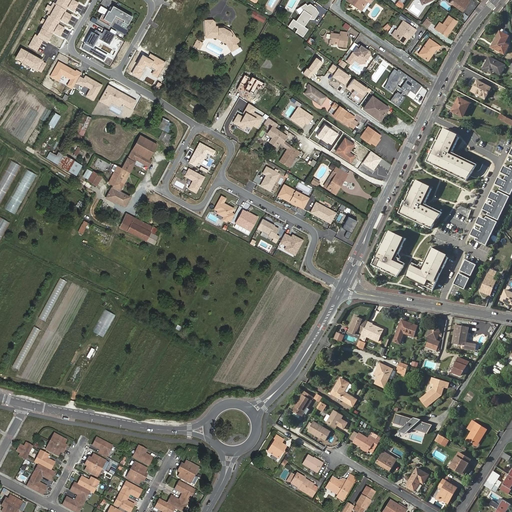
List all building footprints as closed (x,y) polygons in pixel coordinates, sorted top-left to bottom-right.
[(56,0),(54,3),(55,4),(65,10),(66,10),(67,8),(71,0),(56,0)] [(79,3),(74,0),(71,0),(67,8),(74,11),(79,3)] [(368,0),(346,0),(361,11),(368,0)] [(451,0),(449,3),(462,13),(470,2),(467,0),(451,0)] [(59,21),(65,10),(55,4),(49,15),(48,15),(37,35),(35,34),(29,46),(37,50),(43,40),(47,42),(59,21)] [(133,17),(113,6),(107,16),(102,13),(98,20),(109,27),(115,17),(128,25),(133,17)] [(72,15),(65,11),(60,20),(67,23),(72,15)] [(266,18),(257,13),(255,18),(263,22),(266,18)] [(462,13),(459,18),(464,22),(468,16),(462,13)] [(450,29),(451,30),(457,22),(449,16),(442,25),(439,23),(434,30),(445,38),(449,32),(448,31),(450,29)] [(227,42),(234,52),(239,48),(237,44),(238,44),(239,41),(238,39),(236,38),(232,32),(224,27),(217,27),(216,23),(214,21),(206,21),(207,30),(211,30),(211,34),(215,34),(215,37),(219,37),(227,42)] [(403,21),(396,31),(397,32),(393,36),(398,40),(399,39),(404,42),(407,38),(409,36),(410,37),(412,34),(413,35),(416,31),(403,21)] [(65,27),(58,24),(53,34),(60,37),(65,27)] [(301,25),(296,32),(303,38),(308,30),(301,25)] [(115,35),(105,29),(102,33),(95,29),(94,32),(92,31),(85,43),(93,48),(98,38),(99,39),(109,45),(115,35)] [(232,53),(234,52),(227,42),(219,37),(215,37),(215,34),(211,34),(211,30),(207,30),(207,39),(216,39),(226,44),(232,53)] [(347,32),(340,31),(340,34),(331,33),(329,43),(338,44),(338,46),(347,47),(348,36),(347,36),(347,32)] [(500,32),(492,48),(504,54),(509,46),(505,44),(508,37),(500,32)] [(432,53),(433,54),(436,49),(438,50),(441,46),(429,38),(418,54),(428,61),(431,56),(430,55),(432,53)] [(358,44),(346,61),(351,65),(354,60),(360,64),(364,63),(370,55),(369,51),(358,44)] [(43,60),(21,47),(14,58),(37,71),(38,70),(41,72),(46,63),(42,61),(43,60)] [(150,53),(148,57),(142,54),(131,74),(139,79),(146,66),(154,71),(151,75),(157,78),(166,62),(150,53)] [(500,74),(504,65),(489,57),(483,69),(492,74),(494,71),(500,74)] [(343,68),(346,63),(341,60),(338,64),(343,68)] [(58,61),(49,77),(58,82),(62,75),(70,79),(66,86),(72,89),(76,83),(79,76),(81,73),(58,61)] [(398,93),(399,94),(408,82),(397,74),(385,92),(394,99),(398,93)] [(83,78),(79,76),(76,83),(88,90),(84,96),(94,101),(103,85),(85,75),(83,78)] [(486,98),(491,88),(477,80),(472,91),(486,98)] [(137,100),(108,84),(99,101),(109,107),(112,103),(120,107),(121,104),(132,110),(137,100)] [(309,88),(306,93),(322,105),(327,97),(309,84),(307,87),(309,88)] [(385,113),(389,108),(372,96),(369,101),(370,102),(364,110),(373,116),(374,115),(379,118),(384,112),(385,113)] [(470,103),(459,97),(452,111),(463,117),(470,103)] [(288,118),(295,108),(290,105),(283,115),(288,118)] [(312,115),(298,106),(293,112),(296,114),(293,119),(302,126),(305,121),(307,123),(312,115)] [(339,121),(339,122),(348,128),(348,127),(352,130),(357,123),(353,121),(355,118),(339,107),(336,111),(331,117),(336,120),(337,120),(339,121)] [(73,131),(75,132),(72,138),(79,142),(91,118),(82,113),(73,131)] [(511,125),(511,120),(501,114),(498,118),(511,125)] [(277,124),(268,118),(264,124),(267,126),(269,123),(271,124),(271,123),(275,126),(277,124)] [(164,130),(168,122),(163,119),(159,127),(164,130)] [(168,132),(172,124),(168,122),(164,130),(168,132)] [(271,127),(267,135),(272,138),(269,143),(275,147),(279,141),(282,143),(285,138),(281,136),(282,134),(271,127)] [(367,127),(360,137),(369,143),(370,142),(375,145),(379,140),(377,139),(379,136),(367,127)] [(452,133),(453,133),(444,130),(443,134),(440,133),(434,144),(432,149),(433,150),(430,155),(429,154),(426,161),(434,165),(435,164),(438,166),(438,167),(446,171),(447,170),(451,172),(450,173),(452,174),(453,174),(453,173),(457,175),(456,176),(466,181),(475,168),(473,167),(475,163),(463,158),(462,160),(458,157),(459,155),(454,153),(453,155),(450,153),(451,150),(453,151),(456,143),(454,142),(457,136),(451,134),(452,133)] [(163,131),(159,138),(170,144),(174,137),(163,131)] [(140,135),(122,168),(129,172),(134,164),(136,160),(143,164),(148,166),(151,161),(149,159),(156,144),(140,135)] [(354,144),(344,138),(335,151),(350,162),(354,156),(348,152),(354,144)] [(215,151),(199,143),(189,163),(195,166),(197,161),(200,163),(205,152),(213,156),(215,151)] [(299,152),(289,146),(278,162),(287,167),(294,157),(295,157),(299,152)] [(74,160),(65,155),(59,165),(68,170),(74,160)] [(329,184),(326,182),(324,186),(336,193),(345,177),(341,175),(343,171),(331,164),(328,168),(333,171),(336,173),(329,184)] [(500,189),(510,194),(511,189),(511,166),(510,168),(504,165),(500,172),(506,175),(504,180),(498,177),(495,184),(501,187),(500,189)] [(122,168),(118,166),(109,183),(113,185),(121,189),(129,172),(122,168)] [(280,173),(266,166),(262,173),(266,175),(260,186),(270,191),(280,173)] [(204,176),(188,168),(184,176),(192,181),(188,189),(195,193),(204,176)] [(31,183),(36,175),(26,169),(21,177),(31,183)] [(94,175),(100,178),(101,176),(93,171),(87,180),(90,182),(94,175)] [(326,182),(329,184),(336,173),(333,171),(326,182)] [(96,185),(100,178),(94,175),(90,182),(96,185)] [(314,178),(311,183),(316,187),(320,182),(314,178)] [(421,224),(431,229),(435,223),(438,218),(442,212),(427,205),(426,206),(422,205),(424,201),(426,202),(429,195),(427,194),(430,188),(424,185),(425,184),(425,185),(425,184),(414,181),(414,180),(412,185),(410,189),(408,193),(404,201),(405,201),(403,206),(402,205),(402,206),(399,213),(411,219),(411,218),(415,220),(415,221),(417,222),(418,221),(421,222),(421,224)] [(14,213),(28,186),(19,181),(5,208),(14,213)] [(309,197),(283,184),(277,196),(303,210),(309,197)] [(120,191),(121,189),(113,185),(106,197),(124,206),(130,196),(120,191)] [(488,215),(498,220),(509,196),(499,191),(497,194),(491,191),(488,198),(494,201),(492,206),(486,203),(483,210),(489,213),(488,215)] [(337,213),(315,201),(309,213),(331,224),(337,213)] [(258,217),(242,208),(233,224),(250,233),(258,217)] [(127,213),(120,227),(154,244),(158,236),(156,235),(159,229),(127,213)] [(357,221),(349,216),(342,227),(348,230),(344,238),(348,240),(357,221)] [(475,240),(485,245),(497,222),(486,217),(485,219),(479,216),(476,223),(482,226),(479,231),(474,228),(470,235),(476,238),(475,240)] [(0,234),(2,235),(9,222),(0,217),(0,234)] [(281,228),(262,218),(257,228),(276,238),(281,228)] [(403,237),(387,232),(382,243),(381,243),(384,244),(382,249),(379,248),(377,253),(375,256),(375,257),(374,259),(373,261),(371,264),(373,265),(375,266),(380,268),(385,271),(396,276),(403,266),(401,265),(403,262),(399,260),(400,258),(395,256),(397,253),(398,254),(402,246),(400,244),(403,237)] [(290,237),(285,234),(281,243),(286,246),(284,250),(296,256),(303,240),(293,234),(290,237)] [(382,243),(381,242),(376,252),(377,253),(379,248),(382,249),(384,244),(381,243),(382,243)] [(412,266),(408,278),(419,283),(424,286),(433,290),(441,273),(438,272),(441,267),(443,268),(448,258),(434,248),(431,255),(428,254),(424,262),(426,263),(425,266),(420,264),(419,266),(415,264),(414,267),(412,266)] [(476,261),(478,253),(467,250),(464,257),(476,261)] [(479,255),(475,262),(483,266),(487,259),(479,255)] [(465,259),(461,269),(472,274),(476,265),(465,259)] [(491,267),(488,273),(495,276),(494,279),(496,280),(498,276),(500,277),(502,271),(501,271),(501,270),(495,267),(495,268),(491,267)] [(471,277),(460,272),(455,283),(465,288),(471,277)] [(495,276),(488,273),(480,291),(490,295),(496,280),(494,279),(495,276)] [(511,304),(511,292),(505,289),(501,300),(511,304)] [(103,337),(115,315),(105,309),(93,332),(103,337)] [(356,331),(362,333),(367,321),(355,316),(348,332),(354,335),(356,331)] [(399,344),(403,334),(413,338),(418,326),(401,320),(393,341),(399,344)] [(362,333),(359,339),(364,341),(366,336),(378,341),(383,329),(371,324),(372,323),(367,321),(362,333)] [(468,328),(455,325),(452,343),(463,345),(465,346),(464,348),(474,350),(475,344),(465,342),(468,328)] [(436,340),(438,335),(439,332),(439,331),(439,330),(438,329),(438,328),(437,327),(436,326),(435,326),(434,326),(433,326),(431,326),(430,327),(429,327),(429,328),(426,337),(429,338),(425,347),(436,351),(440,341),(436,340)] [(337,333),(334,339),(341,342),(343,336),(337,333)] [(461,376),(469,362),(458,358),(452,373),(461,376)] [(379,374),(377,377),(375,383),(384,388),(392,369),(379,363),(375,373),(379,374)] [(397,370),(404,372),(406,366),(400,363),(397,370)] [(349,384),(340,378),(331,394),(346,403),(350,396),(344,392),(349,384)] [(448,383),(431,378),(430,382),(431,383),(433,384),(432,389),(419,399),(426,407),(441,395),(443,387),(447,388),(448,383)] [(298,405),(294,412),(302,417),(311,401),(302,396),(297,404),(298,405)] [(326,406),(321,403),(317,409),(322,412),(326,406)] [(326,424),(335,429),(337,426),(343,430),(347,424),(343,422),(341,424),(339,422),(343,416),(334,410),(330,416),(327,422),(326,424)] [(412,419),(396,414),(393,423),(404,427),(408,432),(411,429),(427,434),(432,425),(420,421),(421,420),(414,418),(412,419)] [(313,422),(308,431),(320,439),(321,438),(325,440),(330,432),(313,422)] [(467,439),(475,444),(480,437),(481,438),(486,430),(476,424),(467,439)] [(354,432),(350,439),(354,442),(359,435),(354,432)] [(354,442),(354,443),(368,452),(374,443),(378,445),(379,442),(369,436),(367,439),(359,434),(359,435),(354,442)] [(68,446),(70,443),(67,441),(66,442),(64,441),(65,440),(58,436),(54,443),(67,450),(69,447),(68,446)] [(445,447),(449,441),(441,436),(437,442),(445,447)] [(276,447),(271,455),(279,460),(286,448),(282,445),(283,442),(276,437),(274,441),(277,442),(274,446),(276,447)] [(108,459),(114,448),(99,440),(95,447),(103,451),(104,452),(103,456),(108,459)] [(65,454),(67,450),(54,443),(50,451),(56,455),(57,454),(58,455),(58,456),(61,458),(64,454),(65,454)] [(29,458),(35,447),(33,446),(29,444),(28,447),(25,446),(25,447),(22,452),(24,453),(23,456),(28,459),(29,458)] [(150,467),(155,459),(146,454),(145,453),(146,451),(141,448),(140,448),(135,459),(150,467)] [(435,449),(432,454),(435,457),(436,456),(443,461),(446,457),(435,449)] [(38,463),(41,465),(53,471),(58,464),(50,459),(48,458),(50,456),(44,452),(38,463)] [(504,452),(501,457),(508,461),(511,457),(504,452)] [(451,467),(462,474),(471,460),(459,453),(451,467)] [(388,459),(382,455),(377,463),(391,471),(398,460),(391,456),(388,459)] [(104,471),(108,463),(102,459),(101,460),(99,459),(100,458),(96,456),(94,460),(93,460),(91,463),(104,471)] [(303,465),(318,475),(324,465),(315,460),(315,461),(308,456),(303,465)] [(100,478),(104,471),(91,463),(89,467),(90,467),(88,471),(92,473),(94,474),(93,474),(100,478)] [(195,477),(199,470),(192,466),(192,467),(190,466),(191,465),(187,463),(185,468),(183,467),(181,470),(195,477)] [(146,474),(148,471),(144,469),(142,468),(143,467),(136,464),(132,472),(145,479),(146,479),(148,475),(146,474)] [(52,481),(57,473),(56,473),(53,471),(41,465),(35,476),(41,479),(43,476),(44,477),(52,481)] [(428,476),(417,468),(406,486),(415,491),(420,482),(423,484),(428,476)] [(191,485),(195,477),(181,470),(179,474),(181,475),(179,479),(182,481),(183,480),(184,481),(184,482),(191,485)] [(144,482),(146,479),(145,479),(132,472),(128,479),(134,482),(135,482),(136,482),(136,483),(140,485),(143,481),(144,482)] [(507,494),(511,485),(511,476),(508,475),(506,473),(504,475),(507,477),(499,489),(507,494)] [(295,477),(291,484),(298,488),(298,489),(312,498),(317,489),(313,486),(313,485),(304,480),(305,479),(297,474),(295,477)] [(486,481),(494,485),(498,488),(501,482),(490,475),(486,481)] [(41,483),(39,482),(41,479),(35,476),(30,486),(45,495),(49,488),(41,483)] [(335,483),(331,490),(340,495),(339,498),(345,501),(354,485),(358,480),(352,476),(349,481),(348,482),(345,487),(340,484),(340,483),(340,482),(333,479),(332,481),(335,483)] [(95,494),(101,483),(95,480),(94,483),(92,482),(85,478),(80,486),(92,492),(95,494)] [(453,492),(454,493),(457,488),(444,480),(440,487),(443,489),(438,498),(446,503),(453,492)] [(491,490),(494,485),(486,481),(484,485),(491,490)] [(86,503),(92,492),(80,486),(77,484),(72,492),(80,496),(82,497),(80,500),(86,503)] [(143,492),(128,484),(122,495),(127,497),(129,494),(139,499),(143,492)] [(189,503),(195,492),(180,484),(175,491),(183,496),(185,497),(183,500),(189,503)] [(364,511),(365,511),(370,502),(375,494),(367,490),(357,506),(358,507),(354,511),(364,511)] [(448,504),(454,493),(453,492),(446,503),(448,504)] [(131,511),(135,505),(126,500),(127,497),(122,495),(116,505),(127,511),(131,511)] [(77,511),(81,511),(86,503),(80,500),(78,503),(77,502),(69,498),(65,505),(77,511)] [(179,511),(183,511),(189,503),(183,500),(181,503),(179,502),(172,498),(168,506),(176,510),(179,511)] [(21,510),(25,502),(22,501),(9,500),(8,503),(20,510),(21,510)] [(503,500),(497,509),(500,511),(506,511),(511,504),(503,500)] [(174,511),(176,510),(168,506),(161,501),(156,510),(160,511),(174,511)] [(19,511),(21,510),(20,510),(8,503),(6,507),(4,511),(5,511),(19,511)] [(384,511),(404,511),(397,508),(390,503),(384,511)]
